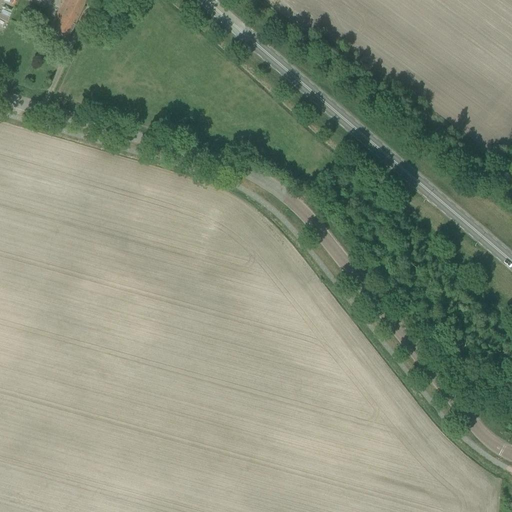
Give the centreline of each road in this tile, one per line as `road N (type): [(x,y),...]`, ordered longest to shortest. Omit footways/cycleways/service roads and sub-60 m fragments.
road 1 (tertiary): [(511,455),(476,428),(284,196),(221,162),(0,97)]
road 2 (primary): [(205,0),(511,261)]
